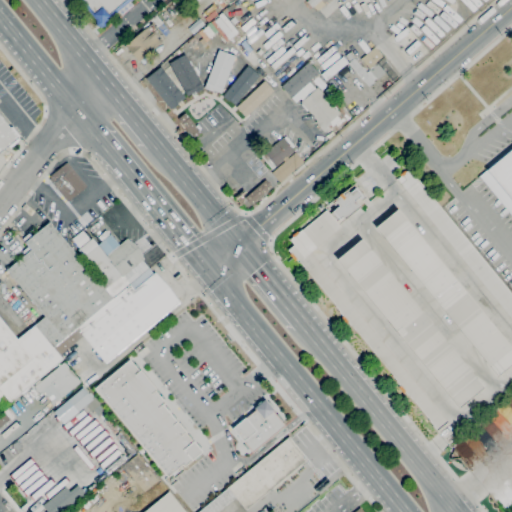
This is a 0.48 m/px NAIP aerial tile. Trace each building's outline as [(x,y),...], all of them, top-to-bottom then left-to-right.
[(101,27),(97,25),(96,19),(80,0),(130,0),(106,21),(105,25),(101,27)] [(320,0),(312,8),(306,2),(308,0),(320,0)] [(208,22),(204,18),(207,15),(204,12),(214,4),(217,7),(214,10),(218,14),(208,22)] [(158,27),(151,19),(156,15),(163,22),(158,27)] [(193,34),(188,28),(199,18),(205,24),(193,34)] [(144,64),(141,60),(139,62),(126,47),(132,42),(130,40),(142,30),(143,32),(153,23),(157,29),(155,30),(158,34),(155,36),(161,43),(148,54),(151,58),(144,64)] [(165,36),(159,28),(162,25),(169,32),(165,36)] [(368,87),(348,63),(354,58),(367,72),(369,70),(368,69),(369,69),(361,59),(374,47),(383,57),(383,56),(399,75),(392,80),(385,73),(377,79),(376,78),(373,80),(375,82),(368,87)] [(350,60),(346,55),(355,48),(359,53),(350,60)] [(220,94),(234,56),(217,49),(203,88),(220,94)] [(169,62),(184,96),(201,89),(186,54),(169,62)] [(326,80),(321,74),(343,56),(348,62),(326,80)] [(323,130),(315,122),(317,121),(301,102),(303,101),(300,98),(307,93),(303,88),(292,98),(281,85),(309,61),(319,73),(309,82),(316,89),(318,87),(340,113),(337,116),(340,120),(333,126),(330,124),(323,130)] [(222,97),(235,106),(258,74),(245,65),(222,97)] [(171,109),(146,79),(160,67),(186,97),(171,109)] [(235,107),(244,117),(272,90),(263,80),(235,107)] [(330,97),(325,91),(329,88),(334,94),(330,97)] [(337,104),(332,97),(336,94),(341,101),(337,104)] [(0,114),(19,138),(0,153),(0,114)] [(273,169),(262,156),(284,137),(295,150),(273,169)] [(511,216),(479,176),(511,149),(511,143),(511,142),(511,141),(511,216)] [(279,183),(271,173),(296,152),(304,161),(279,183)] [(68,202),(48,178),(67,162),(87,186),(68,202)] [(511,321),(397,180),(410,169),(511,294),(511,321)] [(330,214),(337,208),(333,203),(335,201),(335,200),(355,183),(366,197),(362,200),(365,203),(339,224),(330,214)] [(511,364),(498,376),(376,227),(398,209),(511,348),(511,364)] [(339,224),(341,227),(309,253),(448,422),(437,430),(299,262),(298,263),(288,250),(294,245),(290,240),(327,210),(330,214),(339,224)] [(127,238),(139,246),(144,259),(143,260),(154,274),(155,273),(168,286),(179,302),(106,362),(84,335),(60,355),(63,359),(10,402),(10,401),(0,409),(0,319),(17,340),(45,316),(18,283),(15,286),(6,276),(10,273),(7,270),(24,255),(21,252),(28,246),(22,239),(30,233),(33,236),(50,222),(81,260),(84,257),(78,250),(92,238),(98,245),(108,238),(116,247),(127,238)] [(460,408),(337,259),(362,239),(484,387),(460,408)] [(94,388),(166,476),(181,464),(183,467),(201,451),(162,404),(164,402),(129,359),(94,388)] [(54,404),(43,390),(40,393),(34,386),(64,362),(81,382),(54,404)] [(91,399),(81,387),(51,412),(61,424),(91,399)] [(287,423),(266,397),(230,427),(242,442),(238,446),(246,456),(287,423)] [(0,414),(8,408),(15,417),(12,420),(10,419),(0,427),(0,414)] [(217,511),(197,511),(289,437),(303,454),(301,456),(305,460),(246,509),(236,497),(217,511)] [(144,491),(123,465),(136,454),(158,480),(144,491)] [(38,511),(62,511),(85,495),(77,485),(68,492),(64,486),(49,498),(45,493),(32,502),(40,511),(38,511)] [(144,511),(169,492),(185,511),(144,511)]
